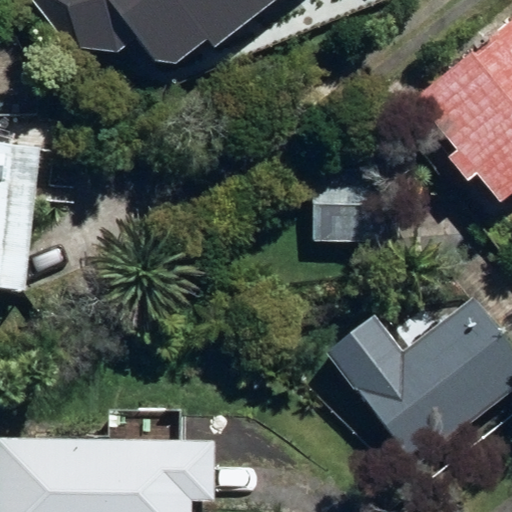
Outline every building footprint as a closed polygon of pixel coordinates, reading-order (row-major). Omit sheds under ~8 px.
[(139,36),(109,0),(34,0),(70,47),(118,52),(139,36)] [(209,36),(180,0),(109,0),(139,36),(157,60),(176,63),(209,36)] [(218,47),(260,13),(250,0),(180,0),(209,36),(218,47)] [(276,0),(250,0),(260,13),(276,0)] [(474,180),(498,210),(511,198),(511,23),(412,107),(454,156),(443,165),(463,189),(474,180)] [(0,297),(20,300),(37,152),(0,147),(0,297)] [(313,244),(393,245),(395,174),(314,173),(313,244)] [(355,396),(414,471),(511,393),(511,356),(471,303),(400,359),(371,323),(321,361),(351,399),(355,396)] [(0,511),(189,511),(189,507),(210,507),(211,451),(0,447),(0,511)]
